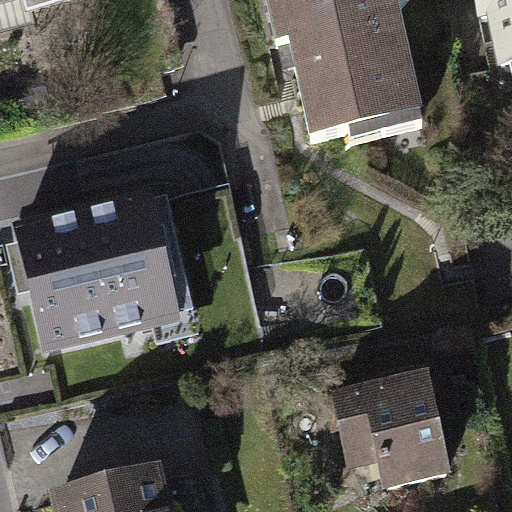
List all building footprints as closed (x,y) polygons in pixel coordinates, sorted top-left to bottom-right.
[(0,0),(0,20),(88,0),(0,0)] [(399,0),(259,0),(271,57),(295,52),(316,153),(427,130),(399,0)] [(511,0),(481,0),(498,90),(511,87),(511,0)] [(114,196),(3,222),(27,323),(138,297),(114,196)] [(436,383),(337,402),(355,503),(455,485),(436,383)] [(177,511),(169,477),(56,504),(57,511),(177,511)]
